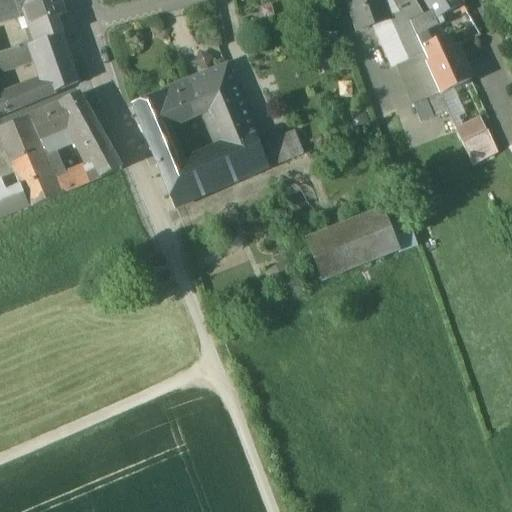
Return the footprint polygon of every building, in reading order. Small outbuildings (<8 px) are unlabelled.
[(22,0),(0,0),(0,20),(18,15),(27,13),(22,0)] [(59,0),(22,0),(27,13),(32,28),(57,20),(66,17),(59,0)] [(347,0),(358,32),(373,27),(390,21),(382,0),(347,0)] [(382,0),(390,21),(373,27),(392,70),(412,61),(398,30),(392,17),(399,14),(391,0),(382,0)] [(391,0),(399,14),(392,17),(398,30),(411,24),(425,17),(414,0),(391,0)] [(422,0),(432,14),(436,21),(441,18),(443,22),(452,13),(450,13),(463,5),(460,0),(422,0)] [(27,13),(18,15),(23,30),(30,29),(32,28),(27,13)] [(425,17),(411,24),(425,56),(429,64),(451,53),(450,53),(445,42),(434,47),(428,33),(444,24),(443,22),(441,18),(436,21),(432,14),(425,17)] [(57,20),(32,28),(30,29),(36,46),(62,37),(57,20)] [(425,56),(411,24),(398,30),(412,61),(412,62),(425,56)] [(475,27),(466,33),(471,42),(481,36),(475,27)] [(62,37),(36,46),(34,46),(33,47),(37,58),(43,76),(48,77),(73,69),(62,37)] [(1,57),(0,57),(0,70),(2,70),(37,58),(33,47),(34,46),(33,44),(0,55),(1,57)] [(429,64),(427,65),(441,95),(471,80),(457,49),(450,53),(451,53),(429,64)] [(425,56),(412,62),(416,69),(416,70),(427,65),(429,64),(425,56)] [(416,69),(402,76),(414,106),(441,95),(427,65),(416,70),(416,69)] [(227,68),(189,84),(202,115),(208,113),(224,149),(255,136),(227,68)] [(73,69),(48,77),(50,81),(56,94),(79,85),(73,69)] [(0,101),(0,117),(8,114),(46,98),(56,94),(50,81),(35,87),(3,100),(0,101)] [(189,84),(133,107),(151,150),(168,143),(163,132),(168,130),(202,115),(189,84)] [(96,124),(80,96),(29,118),(40,143),(41,142),(70,130),(76,127),(78,132),(96,124)] [(29,118),(0,130),(0,138),(7,156),(13,170),(21,187),(30,210),(64,195),(58,181),(47,156),(41,142),(40,143),(29,118)] [(479,122),(457,132),(462,144),(484,133),(479,122)] [(115,158),(107,143),(96,124),(78,132),(76,127),(70,130),(80,148),(84,145),(87,152),(94,166),(102,179),(122,170),(115,158)] [(168,130),(163,132),(168,143),(174,158),(179,169),(184,167),(168,130)] [(291,134),(260,147),(256,137),(254,138),(267,168),(268,170),(300,157),(291,134)] [(255,136),(224,149),(224,150),(184,167),(179,169),(174,158),(157,165),(176,210),(268,170),(267,168),(254,138),(256,137),(255,136)] [(168,143),(151,150),(157,165),(174,158),(168,143)] [(490,144),(468,155),(473,167),(495,156),(490,144)] [(94,166),(58,181),(64,195),(102,179),(94,166)] [(1,183),(0,183),(0,222),(30,210),(21,187),(7,193),(1,183)] [(299,185),(281,192),(298,235),(316,228),(299,185)] [(383,213),(307,243),(322,281),(398,251),(383,213)] [(286,259),(266,273),(284,299),(305,285),(286,259)]
